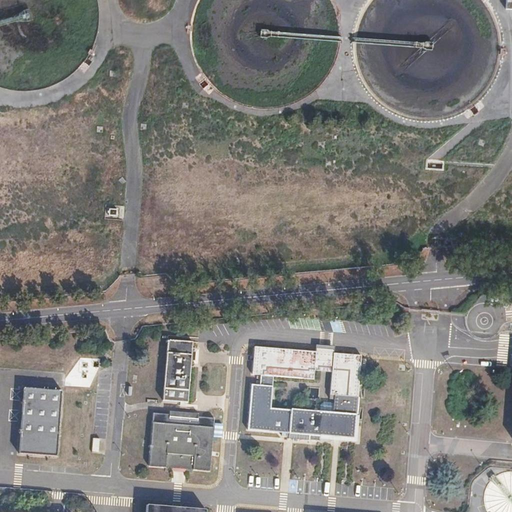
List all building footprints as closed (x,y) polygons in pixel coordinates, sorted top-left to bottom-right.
[(196,346),(170,344),(166,406),(191,408),(196,346)] [(260,389),(253,388),(250,436),(280,439),(280,444),(322,446),(323,442),(357,445),(364,360),(256,351),(254,380),(260,381),(260,389)] [(12,389),(12,397),(20,398),(20,389),(12,389)] [(68,399),(27,395),(22,459),(62,463),(68,399)] [(10,411),(9,420),(18,421),(19,413),(10,411)] [(150,471),(211,477),(216,432),(155,426),(150,471)] [(484,504),(485,511),(511,511),(511,477),(505,478),(495,483),(487,492),(484,504)]
